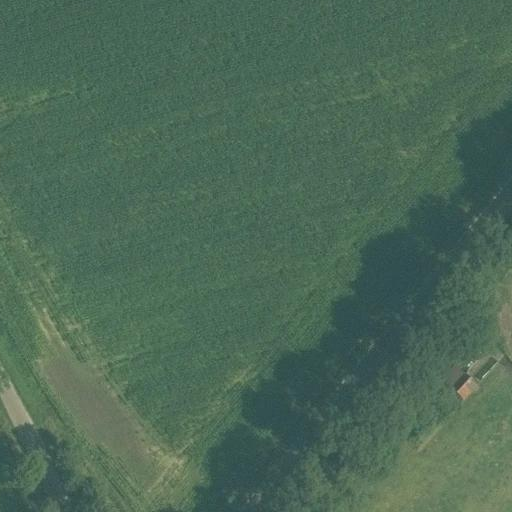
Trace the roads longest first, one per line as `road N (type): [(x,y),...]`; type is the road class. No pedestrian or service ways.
road 1 (tertiary): [(511,201),(255,511)]
road 2 (unclassified): [(0,395),(61,511)]
